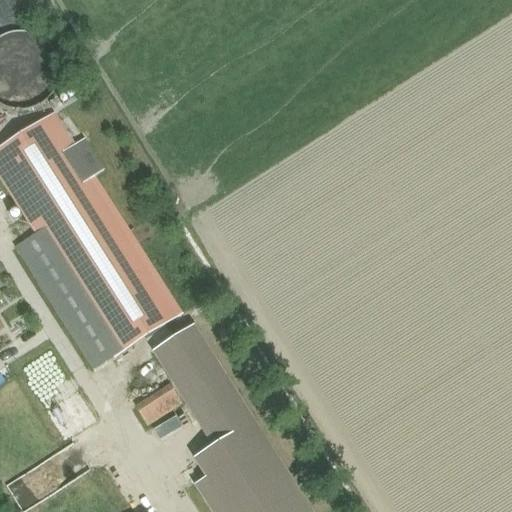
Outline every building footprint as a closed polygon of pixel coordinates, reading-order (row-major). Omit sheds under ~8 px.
[(59,75),(59,72),(59,69),(59,65),(58,62),(57,58),(56,55),(54,52),(51,48),(49,45),(46,42),(43,40),(40,38),(37,36),(34,35),(31,34),(28,34),(26,33),(21,33),(17,33),(15,33),(11,34),(6,35),(3,36),(0,38),(0,105),(0,106),(4,108),(7,109),(12,111),(15,111),(19,111),(22,111),(25,111),(29,110),(34,109),(36,108),(41,105),(44,103),(47,101),(49,98),(51,96),(52,94),(55,90),(56,87),(57,84),(58,80),(59,77),(59,75)] [(181,316),(93,179),(104,173),(84,141),(74,148),(54,117),(0,151),(0,180),(35,236),(14,250),(90,373),(181,316)] [(194,487),(210,511),(310,511),(194,328),(152,353),(212,448),(193,460),(206,480),(194,487)] [(56,438),(92,418),(49,339),(12,358),(56,438)] [(117,387),(128,404),(163,381),(152,364),(117,387)] [(148,426),(181,405),(169,387),(136,408),(148,426)]
